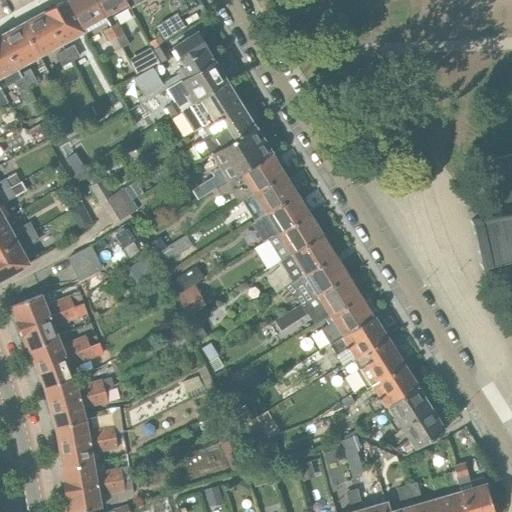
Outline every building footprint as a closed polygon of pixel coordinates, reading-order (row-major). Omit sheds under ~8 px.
[(52,6),(42,11),(60,43),(84,31),(66,0),(65,0),(53,7),(52,6)] [(95,0),(66,0),(84,31),(85,33),(106,21),(95,0)] [(129,9),(124,0),(95,0),(106,21),(129,9)] [(124,0),(129,9),(130,10),(148,0),(124,0)] [(60,43),(42,11),(33,16),(34,17),(9,31),(8,29),(0,33),(0,37),(17,67),(60,43)] [(172,13),(155,23),(166,40),(182,30),(172,13)] [(118,23),(110,27),(116,38),(124,33),(118,23)] [(110,27),(102,32),(108,42),(116,38),(110,27)] [(140,104),(164,89),(213,58),(197,33),(172,49),(181,63),(177,66),(179,69),(175,71),(177,74),(162,83),(152,67),(133,78),(142,95),(137,99),(140,104)] [(149,43),(153,50),(163,44),(165,43),(161,35),(149,43)] [(0,90),(0,91),(15,83),(23,78),(20,73),(17,67),(0,37),(0,90)] [(160,64),(170,57),(163,44),(153,50),(152,51),(160,64)] [(73,47),(65,52),(71,63),(79,58),(73,47)] [(128,60),(135,75),(158,63),(151,48),(128,60)] [(65,52),(57,56),(63,67),(71,63),(65,52)] [(165,107),(172,118),(180,113),(227,83),(220,73),(222,72),(213,58),(164,89),(173,102),(165,107)] [(29,69),(20,73),(23,78),(28,86),(36,82),(29,69)] [(23,78),(15,83),(20,91),(28,86),(23,78)] [(194,134),(206,126),(240,105),(227,83),(180,113),(194,134)] [(203,140),(192,146),(201,160),(209,155),(254,128),(240,105),(206,126),(197,132),(203,140)] [(39,124),(27,130),(30,136),(42,129),(39,124)] [(218,168),(211,172),(214,176),(192,190),(198,200),(229,181),(271,154),(262,141),(265,137),(260,129),(255,129),(254,128),(209,155),(218,168)] [(74,175),(84,169),(75,152),(65,157),(74,175)] [(501,215),(481,219),(492,264),(511,260),(511,266),(511,153),(488,159),(501,215)] [(271,154),(229,181),(241,201),(283,174),(271,154)] [(0,194),(13,187),(21,183),(16,174),(8,178),(0,182),(0,194)] [(283,174),(241,201),(254,221),(296,195),(283,174)] [(90,187),(95,195),(107,188),(102,179),(90,187)] [(0,223),(4,221),(0,212),(0,205),(6,202),(18,196),(26,192),(21,183),(13,187),(0,194),(0,223)] [(107,188),(95,195),(101,205),(109,218),(133,203),(132,200),(124,187),(123,186),(111,194),(107,188)] [(254,221),(250,224),(251,225),(253,224),(264,242),(263,243),(263,244),(268,241),(309,215),(296,195),(254,221)] [(133,203),(109,218),(114,225),(138,210),(133,203)] [(309,215),(268,241),(280,261),(321,235),(309,215)] [(0,251),(16,243),(25,238),(20,229),(11,233),(4,221),(0,223),(0,251)] [(25,238),(37,231),(32,222),(20,229),(25,238)] [(25,238),(16,243),(0,251),(0,280),(28,265),(21,251),(41,240),(37,231),(25,238)] [(162,262),(172,255),(174,257),(192,246),(185,235),(166,248),(159,252),(156,254),(162,262)] [(321,235),(280,261),(293,281),(301,277),(302,276),(334,256),(321,235)] [(159,252),(166,248),(159,236),(152,241),(159,252)] [(74,270),(95,259),(90,247),(68,258),(74,270)] [(140,288),(158,275),(145,256),(127,269),(140,288)] [(295,288),(295,290),(295,293),(295,295),(296,297),(297,299),(297,301),(301,306),(302,305),(347,276),(334,256),(302,276),(301,277),(299,279),(297,281),(296,283),(295,285),(295,288)] [(74,270),(79,280),(79,281),(101,270),(95,259),(74,270)] [(204,278),(196,266),(173,281),(180,293),(204,278)] [(347,276),(302,305),(307,313),(308,315),(314,324),(324,318),(325,319),(361,297),(347,276)] [(187,317),(207,306),(195,285),(181,293),(176,296),(187,317)] [(40,294),(9,307),(18,329),(74,307),(84,303),(79,292),(45,306),(40,294)] [(328,324),(319,329),(330,345),(373,317),(361,297),(325,319),(328,324)] [(301,306),(288,313),(294,323),(308,315),(307,313),(302,305),(301,306)] [(74,307),(18,329),(26,351),(28,350),(58,338),(53,327),(78,317),(74,307)] [(355,358),(354,359),(355,361),(388,340),(373,317),(330,345),(335,353),(348,346),(355,358)] [(200,323),(191,328),(197,341),(206,336),(200,323)] [(174,352),(187,345),(179,329),(166,336),(174,352)] [(58,338),(28,350),(36,369),(89,347),(85,336),(61,346),(58,338)] [(356,370),(365,386),(371,383),(402,363),(388,340),(355,361),(359,368),(356,370)] [(209,362),(218,356),(210,343),(201,349),(209,362)] [(89,347),(36,369),(43,386),(75,378),(70,367),(94,357),(101,354),(97,344),(89,347)] [(367,402),(373,412),(384,406),(416,386),(402,363),(371,383),(378,395),(367,402)] [(207,391),(216,388),(205,367),(197,370),(207,391)] [(227,368),(217,374),(222,382),(231,376),(227,368)] [(75,378),(43,386),(48,407),(105,392),(102,381),(77,388),(75,378)] [(226,390),(232,403),(244,396),(238,384),(226,390)] [(392,422),(380,430),(384,437),(400,427),(430,408),(416,386),(384,406),(391,417),(389,418),(392,422)] [(215,415),(228,409),(217,389),(205,395),(215,415)] [(105,392),(48,407),(54,427),(87,421),(83,408),(108,402),(105,392)] [(343,409),(354,403),(351,396),(340,402),(343,409)] [(87,421),(54,427),(58,447),(115,436),(123,432),(119,408),(110,414),(106,415),(86,419),(87,421)] [(445,431),(430,408),(400,427),(409,442),(398,448),(407,455),(445,431)] [(246,433),(250,442),(265,437),(261,427),(246,433)] [(115,436),(58,447),(61,467),(59,467),(60,468),(94,462),(92,451),(117,447),(115,436)] [(354,436),(341,441),(345,453),(356,449),(360,448),(356,436),(354,436)] [(225,458),(239,452),(233,438),(219,443),(225,458)] [(259,463),(280,457),(275,438),(253,445),(259,463)] [(310,461),(296,465),(301,480),(315,476),(310,461)] [(94,462),(60,468),(64,489),(123,478),(121,468),(96,472),(94,462)] [(453,467),(455,471),(458,483),(460,491),(466,511),(498,511),(497,506),(492,507),(484,478),(471,482),(466,464),(453,467)] [(447,486),(458,483),(455,471),(443,474),(447,486)] [(269,472),(260,475),(263,484),(272,482),(269,472)] [(123,478),(64,489),(67,511),(73,511),(100,507),(100,506),(126,502),(133,492),(131,477),(123,478)] [(244,493),(250,490),(246,478),(235,482),(237,489),(244,493)] [(407,485),(410,499),(421,496),(417,482),(407,485)] [(209,507),(224,502),(218,485),(204,489),(209,507)] [(410,499),(407,485),(396,488),(400,502),(410,499)] [(356,489),(360,502),(370,499),(366,486),(356,489)] [(360,502),(356,489),(346,492),(350,505),(360,502)] [(466,511),(460,491),(449,495),(436,498),(440,511),(466,511)] [(440,511),(436,498),(412,505),(414,511),(440,511)] [(388,511),(386,503),(362,510),(362,511),(388,511)]
